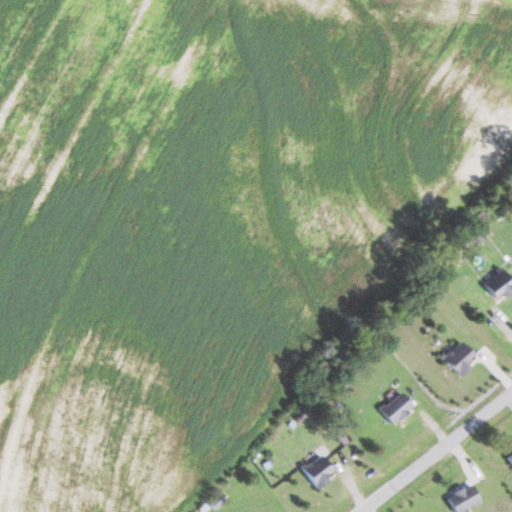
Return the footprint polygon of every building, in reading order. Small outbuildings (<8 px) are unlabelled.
[(497,298),(504,292),(508,298),(511,294),(511,278),(503,268),(485,283),(497,298)] [(452,344),(441,355),(462,377),(473,366),(468,361),(476,354),(463,340),(456,347),(452,344)] [(381,408),(392,424),(415,408),(403,392),(381,408)] [(318,488),(337,474),(323,455),(304,469),(318,488)] [(454,511),(456,511),(481,502),(474,485),(448,495),(454,511)]
